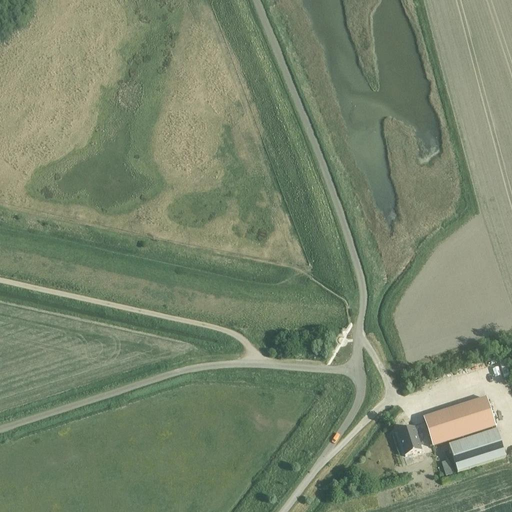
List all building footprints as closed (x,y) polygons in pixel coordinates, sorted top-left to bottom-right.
[(510,375),(505,361),(499,363),(504,377),(510,375)] [(486,400),(423,420),(432,449),(495,429),(486,400)] [(405,458),(421,453),(413,430),(397,435),(405,458)] [(449,447),(457,474),(505,459),(496,432),(449,447)] [(449,466),(443,467),(445,477),(452,476),(449,466)]
